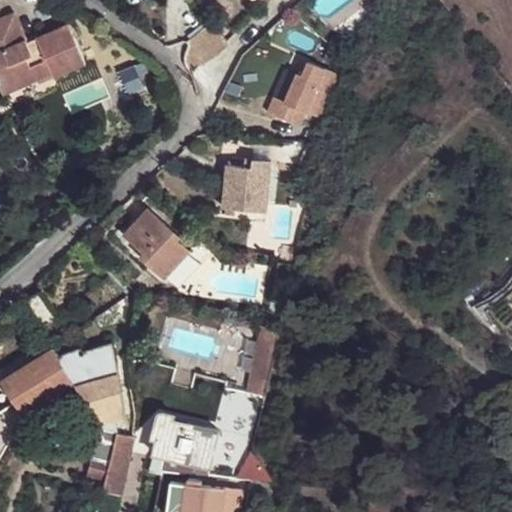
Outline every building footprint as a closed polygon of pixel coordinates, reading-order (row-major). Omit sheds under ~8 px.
[(46,58),(52,74),(53,76),(85,64),(70,25),(30,40),(17,8),(0,14),(0,81),(4,92),(38,79),(32,64),(46,58)] [(186,48),(186,50),(210,28),(209,26),(185,44),(186,48)] [(210,28),(186,50),(183,63),(188,71),(224,48),(225,47),(224,43),(210,28)] [(38,79),(52,74),(46,58),(32,64),(38,79)] [(276,97),(270,112),(302,125),(308,111),(321,118),(340,74),(310,61),(304,75),(299,73),(287,101),(276,97)] [(224,206),(265,212),(272,161),(253,159),(252,167),(245,167),(229,164),(224,206)] [(164,280),(189,253),(177,241),(180,238),(149,211),(124,235),(144,254),(141,258),(164,280)] [(202,265),(189,253),(164,280),(178,292),(202,265)] [(285,292),(291,269),(280,266),(274,290),(285,292)] [(40,293),(25,303),(44,333),(61,322),(40,293)] [(263,395),(278,330),(263,326),(248,392),(263,395)] [(83,346),(58,355),(71,375),(117,364),(116,340),(84,351),(83,346)] [(58,355),(54,350),(3,381),(26,416),(45,405),(61,394),(76,385),(73,378),(71,375),(58,355)] [(120,366),(73,378),(76,385),(95,413),(107,410),(107,414),(110,419),(124,418),(120,366)] [(219,389),(215,407),(226,410),(230,392),(219,389)] [(67,404),(61,394),(45,405),(50,414),(57,415),(67,410),(67,404)] [(207,475),(218,430),(172,418),(173,413),(160,410),(157,410),(155,412),(149,438),(153,439),(146,470),(158,472),(158,471),(177,472),(207,475)] [(103,427),(95,413),(89,418),(96,429),(94,436),(100,444),(106,436),(100,460),(109,463),(112,455),(116,433),(103,427)] [(133,440),(116,433),(112,455),(128,459),(133,440)] [(247,479),(253,480),(272,482),(249,453),(247,479)] [(128,459),(112,455),(109,463),(103,490),(121,494),(128,459)] [(103,490),(109,463),(100,460),(93,459),(87,485),(103,490)] [(190,485),(171,483),(167,511),(239,511),(241,492),(197,486),(197,481),(191,481),(190,485)]
